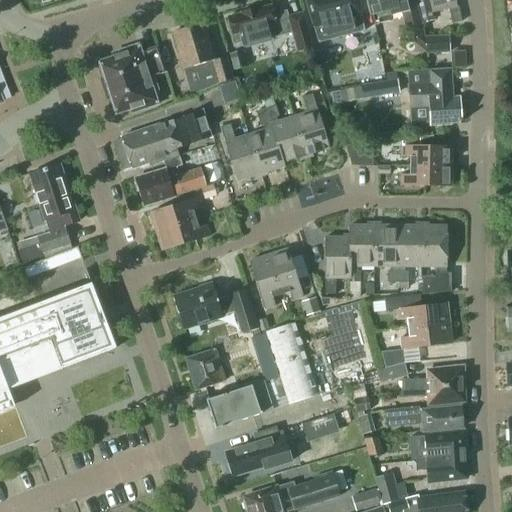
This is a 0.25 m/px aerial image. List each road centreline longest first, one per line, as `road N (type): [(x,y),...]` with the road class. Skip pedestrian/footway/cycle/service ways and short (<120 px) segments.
road 1 (residential): [(126,277),(339,206),(477,201)]
road 2 (residential): [(477,201),(488,511)]
road 3 (residential): [(200,511),(126,277)]
road 4 (residential): [(476,0),(477,201)]
road 5 (residential): [(126,277),(71,103)]
